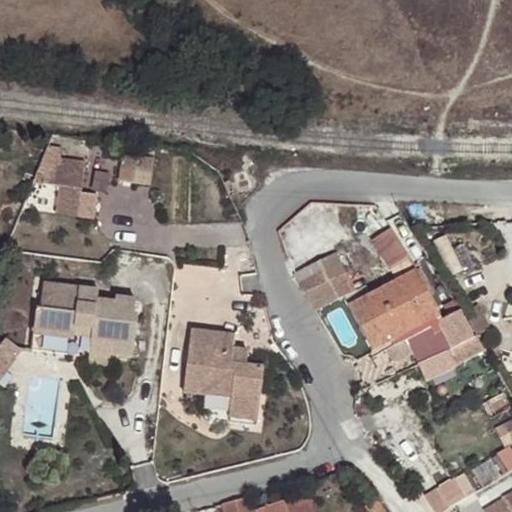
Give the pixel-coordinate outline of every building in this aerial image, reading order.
[(88,163),(40,154),(34,183),(60,188),(56,212),(92,218),(97,195),(82,192),(88,163)] [(157,182),(157,156),(127,156),(127,182),(157,182)] [(400,225),(378,238),(401,279),(423,266),(400,225)] [(314,291),(324,308),(353,292),(334,257),(297,277),(304,296),(314,291)] [(414,273),(347,309),(371,353),(391,343),(394,348),(419,335),(422,340),(440,331),(437,324),(441,322),(414,273)] [(88,357),(111,360),(112,357),(133,360),(139,318),(136,317),(138,303),(116,299),(114,303),(97,302),(98,293),(45,285),(40,310),(38,310),(34,336),(74,341),(75,337),(90,339),(88,357)] [(441,322),(437,324),(440,331),(450,351),(472,340),(458,313),(441,322)] [(233,338),(191,333),(185,397),(233,400),(231,410),(258,413),(263,370),(247,369),(230,366),(232,351),(233,338)] [(485,354),(476,339),(472,340),(450,351),(445,353),(452,370),(485,354)] [(249,352),(232,351),(230,366),(247,369),(249,352)] [(445,353),(429,361),(437,377),(452,370),(445,353)] [(109,371),(111,360),(88,357),(86,368),(109,371)] [(425,382),(437,377),(429,361),(417,366),(425,382)] [(258,413),(231,410),(230,420),(257,422),(258,413)] [(440,511),(446,511),(479,489),(466,470),(429,496),(440,511)] [(314,511),(308,494),(256,511),(314,511)] [(511,511),(511,495),(484,511),(511,511)] [(223,511),(250,511),(247,500),(222,507),(223,511)] [(364,511),(383,511),(376,502),(364,510),(364,511)]
